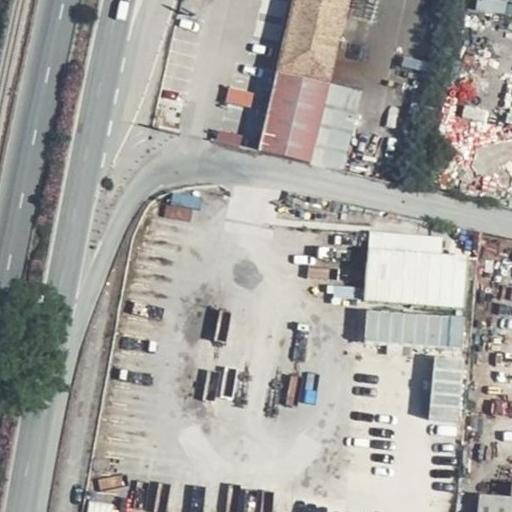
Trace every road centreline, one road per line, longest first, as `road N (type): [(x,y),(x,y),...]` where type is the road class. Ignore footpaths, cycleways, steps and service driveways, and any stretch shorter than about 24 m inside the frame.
road 1 (residential): [(43,388),(132,208),(160,173),(179,165),(256,170),(511,223)]
road 2 (primary): [(43,388),(122,0)]
road 3 (primary): [(65,0),(0,321)]
road 4 (primary): [(22,511),(43,388)]
